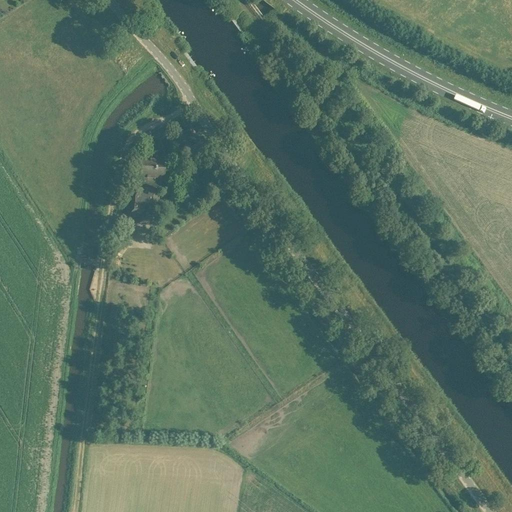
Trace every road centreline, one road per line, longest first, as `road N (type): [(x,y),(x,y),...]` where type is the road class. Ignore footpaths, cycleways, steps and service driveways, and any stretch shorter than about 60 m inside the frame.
road 1 (unclassified): [(495,511),(111,0)]
road 2 (track): [(191,101),(136,136),(123,156),(77,511)]
road 3 (primary): [(511,118),(371,50),(295,0)]
